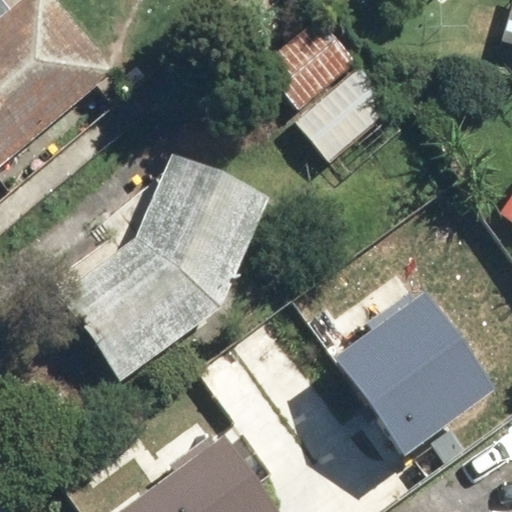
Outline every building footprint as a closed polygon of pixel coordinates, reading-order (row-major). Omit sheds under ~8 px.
[(0,40),(0,141),(88,72),(39,10),(0,40)] [(294,112),(343,69),(312,35),(264,77),(294,112)] [(324,168),(381,118),(349,83),(293,133),(324,168)] [(64,307),(119,382),(216,311),(243,210),(155,186),(136,255),(64,307)] [(417,295),(331,360),(399,449),(485,384),(417,295)] [(280,511),(227,437),(121,511),(280,511)]
